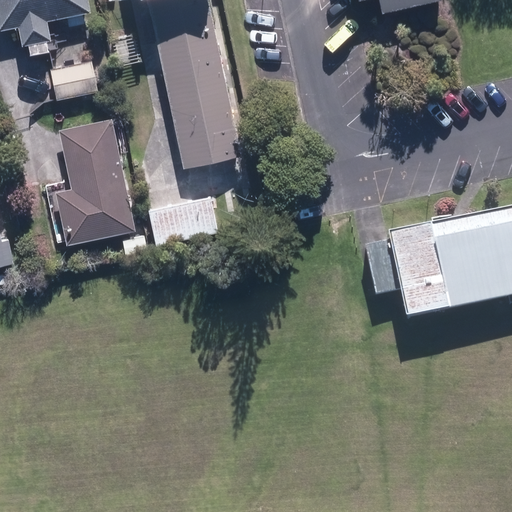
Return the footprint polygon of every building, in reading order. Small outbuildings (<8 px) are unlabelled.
[(92,0),(0,0),(0,11),(3,28),(23,24),(27,42),(55,36),(51,18),(94,9),(92,0)] [(246,152),(212,0),(151,0),(188,165),(246,152)] [(383,0),(386,8),(422,0),(383,0)] [(487,34),(496,80),(511,76),(511,0),(462,0),(470,37),(487,34)] [(54,69),(59,94),(101,86),(95,60),(54,69)] [(63,127),(76,185),(59,188),(71,243),(138,228),(114,116),(63,127)] [(214,194),(151,208),(158,240),(221,227),(214,194)] [(511,207),(368,238),(380,293),(403,288),(410,318),(511,296),(511,207)] [(0,265),(12,264),(7,239),(1,240),(0,236),(0,265)]
